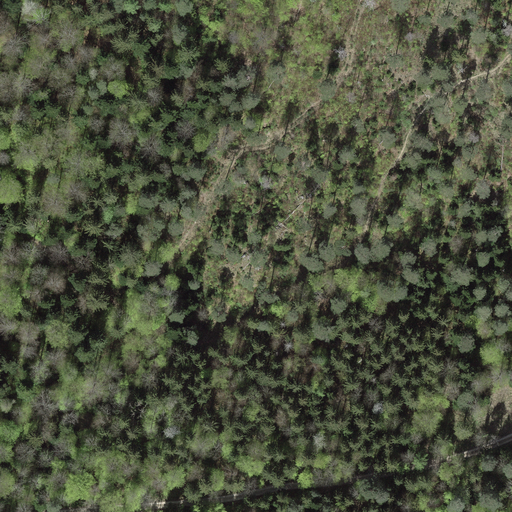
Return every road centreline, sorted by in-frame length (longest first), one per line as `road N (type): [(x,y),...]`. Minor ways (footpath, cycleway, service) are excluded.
road 1 (track): [(64,511),(222,499),(386,473),(511,438)]
road 2 (track): [(129,301),(238,152),(271,144),(329,89),(360,0)]
